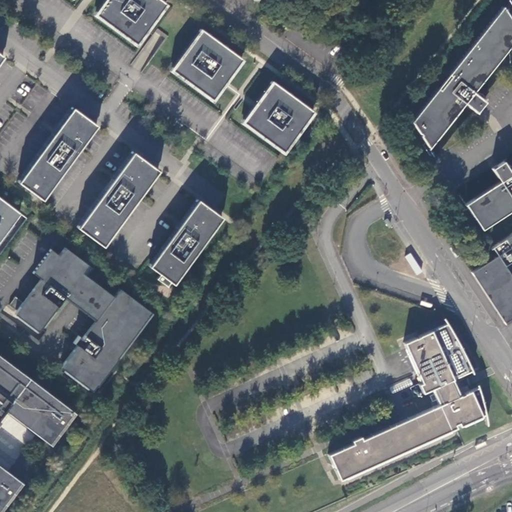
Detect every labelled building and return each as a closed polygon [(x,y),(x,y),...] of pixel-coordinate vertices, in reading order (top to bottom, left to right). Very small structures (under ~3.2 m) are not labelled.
[(167,3),(163,0),(106,0),(96,14),(137,44),(167,3)] [(511,7),(507,0),(506,0),(502,7),(511,23),(511,22),(511,7)] [(502,7),(411,119),(431,146),(468,100),(480,109),(488,98),(485,95),(485,93),(485,92),(484,90),(482,90),(480,92),(476,89),(511,44),(511,23),(502,7)] [(280,10),(276,15),(288,24),(292,19),(280,10)] [(243,58),(202,28),(172,69),(213,99),(243,58)] [(314,110),(274,80),(244,121),(285,150),(314,110)] [(98,125),(74,107),(19,182),(44,199),(98,125)] [(134,151),(79,227),(105,245),(160,170),(134,151)] [(466,203),(483,229),(511,209),(511,171),(511,170),(511,165),(508,164),(507,164),(504,160),(492,167),(501,181),(466,203)] [(0,240),(20,214),(0,198),(0,240)] [(224,216),(199,198),(151,265),(175,283),(224,216)] [(511,232),(491,246),(496,253),(470,271),(504,323),(511,317),(511,277),(505,266),(511,261),(511,232)] [(58,255),(50,248),(32,272),(40,279),(23,302),(14,296),(8,304),(16,311),(14,314),(38,332),(64,297),(95,320),(82,338),(78,336),(73,343),(76,345),(60,366),(92,390),(151,312),(119,288),(113,296),(82,273),(88,265),(64,247),(58,255)] [(406,256),(417,275),(422,272),(410,253),(406,256)] [(445,323),(405,342),(423,381),(419,383),(423,393),(432,389),(433,394),(429,396),(432,402),(436,400),(438,405),(363,438),(361,435),(352,439),(353,442),(330,452),(341,478),(455,428),(455,425),(459,423),(460,426),(486,414),(486,413),(485,407),(482,399),(480,392),(478,388),(460,395),(458,391),(461,390),(458,383),(456,384),(453,379),(472,370),(468,361),(464,353),(460,345),(458,342),(454,336),(450,329),(445,323)] [(0,356),(0,509),(21,482),(0,466),(0,413),(3,409),(50,444),(74,412),(0,356)]
